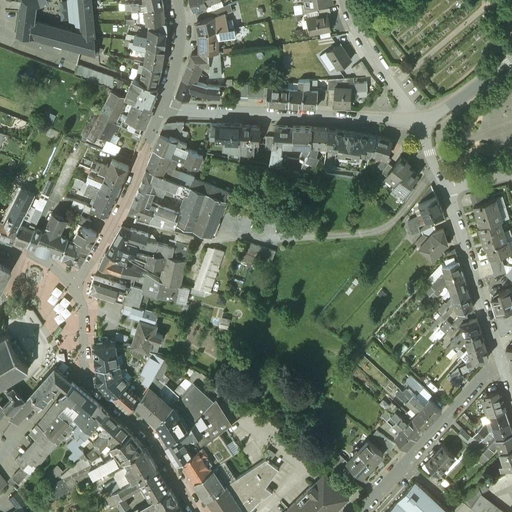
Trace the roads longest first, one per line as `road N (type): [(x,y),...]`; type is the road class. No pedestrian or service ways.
road 1 (residential): [(71,283),(86,315),(85,378),(146,433),(196,511)]
road 2 (residential): [(414,122),(163,105)]
road 3 (residential): [(353,511),(481,378),(501,370)]
road 4 (residential): [(71,283),(120,209),(163,105)]
road 5 (residential): [(501,370),(445,193)]
road 6 (residential): [(414,122),(351,26),(345,0)]
